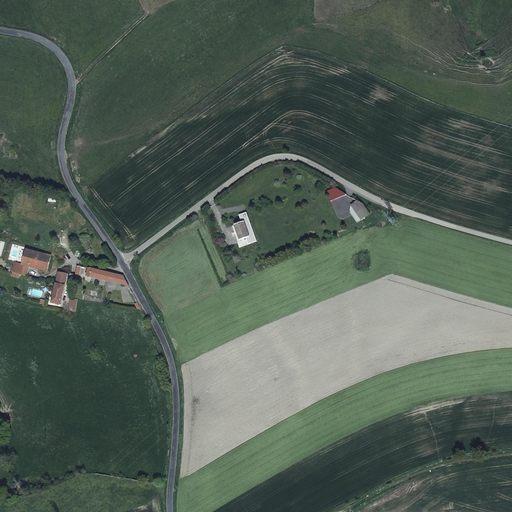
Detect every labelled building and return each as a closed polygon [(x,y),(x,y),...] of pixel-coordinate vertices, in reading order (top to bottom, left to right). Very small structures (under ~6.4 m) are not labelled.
[(351,205),(366,216),(374,210),(356,198),(351,205)] [(229,225),(236,240),(245,235),(238,220),(229,225)] [(233,241),(236,240),(229,225),(226,226),(233,241)] [(23,264),(30,266),(49,270),(53,255),(27,249),(23,264)] [(19,268),(17,273),(21,274),(27,276),(30,266),(23,264),(20,263),(19,268)] [(129,286),(123,276),(108,272),(89,268),(87,276),(129,286)] [(68,274),(60,272),(52,302),(60,304),(68,274)] [(70,297),(66,312),(73,314),(76,298),(70,297)]
